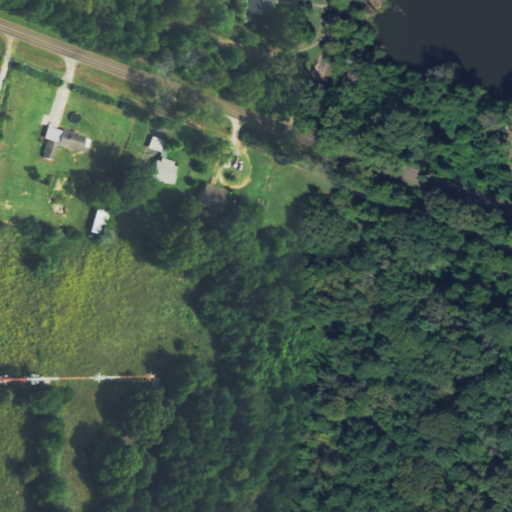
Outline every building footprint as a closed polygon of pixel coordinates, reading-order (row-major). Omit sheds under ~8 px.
[(271,0),(246,0),(247,15),(271,15),(271,0)] [(87,137),(49,126),(45,139),(48,140),(43,158),(54,161),(58,145),(83,152),(87,137)] [(149,148),(161,152),(165,140),(153,137),(149,148)] [(179,163),(158,158),(153,179),(173,184),(179,163)] [(228,192),(206,183),(198,204),(205,207),(200,219),(215,224),(228,192)]
